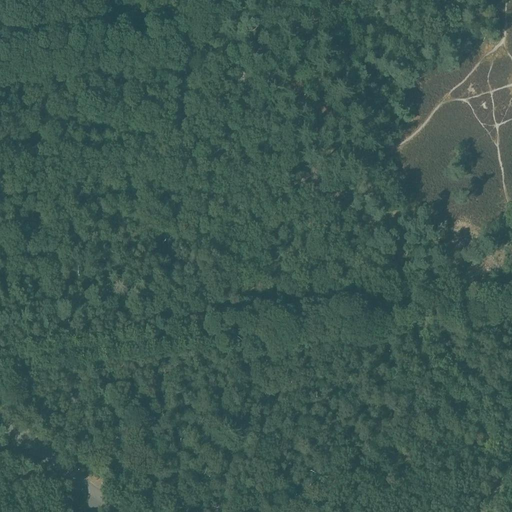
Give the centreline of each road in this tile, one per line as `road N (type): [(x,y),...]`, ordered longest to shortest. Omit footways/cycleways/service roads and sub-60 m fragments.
road 1 (track): [(406,313),(0,362)]
road 2 (unclassified): [(119,511),(0,422)]
